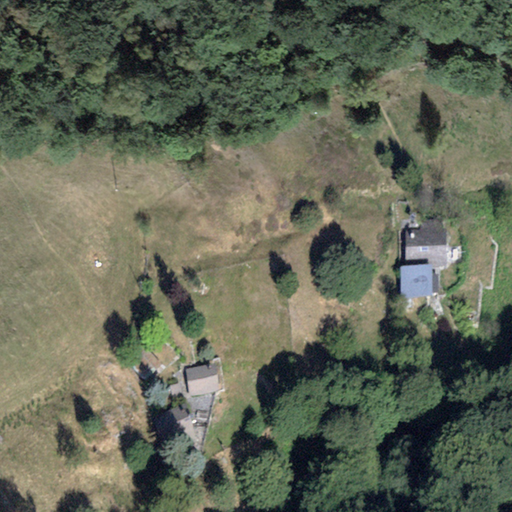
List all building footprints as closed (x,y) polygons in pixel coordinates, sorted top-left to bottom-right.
[(421,230),(404,230),(405,266),(431,265),(445,265),(444,219),(421,220),(421,230)] [(431,297),(431,265),(405,266),(401,266),(401,297),(431,297)] [(142,344),(124,359),(146,385),(164,370),(142,344)] [(185,370),(189,397),(220,392),(216,364),(185,370)] [(152,418),(161,440),(192,427),(184,405),(152,418)]
